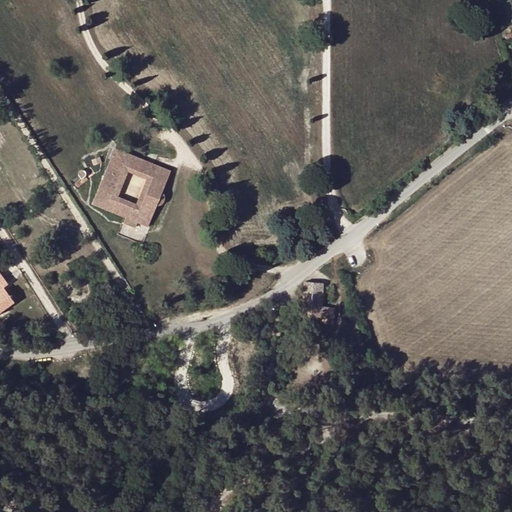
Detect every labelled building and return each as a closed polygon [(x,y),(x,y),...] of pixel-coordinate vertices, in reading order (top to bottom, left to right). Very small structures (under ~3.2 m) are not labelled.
[(116,150),(94,205),(127,218),(138,222),(147,226),(156,204),(157,204),(159,204),(160,204),(162,203),(163,201),(164,200),(164,198),(164,197),(164,195),(163,193),(162,192),(170,171),(153,165),(147,179),(137,205),(117,196),(128,171),(140,176),(146,162),(116,150)] [(140,176),(147,179),(153,165),(146,162),(140,176)] [(84,183),(89,180),(86,175),(86,174),(85,173),(85,172),(84,171),(82,171),(81,171),(80,171),(79,172),(79,173),(78,174),(78,176),(84,183)] [(138,222),(127,218),(125,223),(136,227),(138,222)] [(0,312),(13,304),(2,289),(7,286),(0,275),(0,312)] [(323,307),(324,284),(305,283),(303,323),(316,323),(316,318),(323,318),(323,320),(320,320),(320,323),(323,323),(323,324),(332,325),(332,318),(333,318),(334,307),(323,307)]
